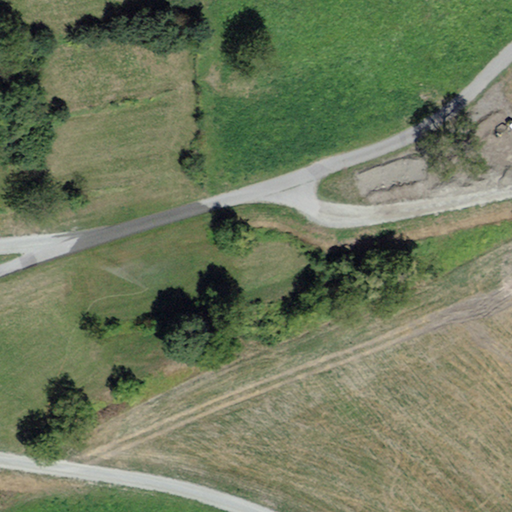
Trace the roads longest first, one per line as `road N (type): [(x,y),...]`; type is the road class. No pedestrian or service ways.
road 1 (unclassified): [(511,51),(418,130),(244,195)]
road 2 (track): [(0,458),(188,490),(252,511)]
road 3 (unclassified): [(0,270),(244,195)]
road 4 (track): [(282,183),(324,215),(435,210),(511,195)]
